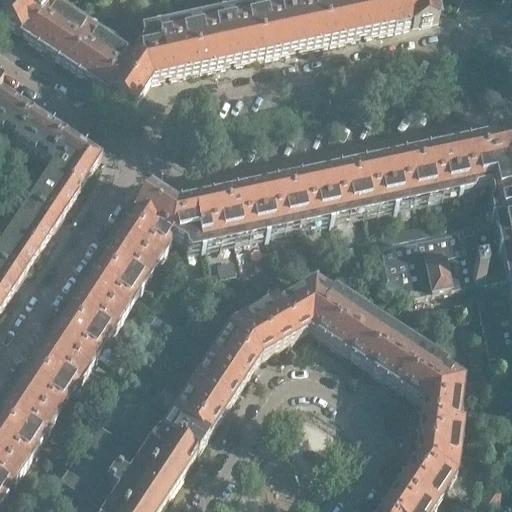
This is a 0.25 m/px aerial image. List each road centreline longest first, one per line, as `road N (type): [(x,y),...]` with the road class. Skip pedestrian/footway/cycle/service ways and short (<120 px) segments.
road 1 (residential): [(511,33),(190,100),(172,111),(140,157)]
road 2 (residential): [(140,157),(182,184),(205,186),(511,120)]
road 3 (residential): [(349,511),(380,450),(361,419),(300,388),(271,403),(200,511)]
road 4 (residential): [(0,370),(140,157)]
road 5 (unclassified): [(140,157),(0,64)]
